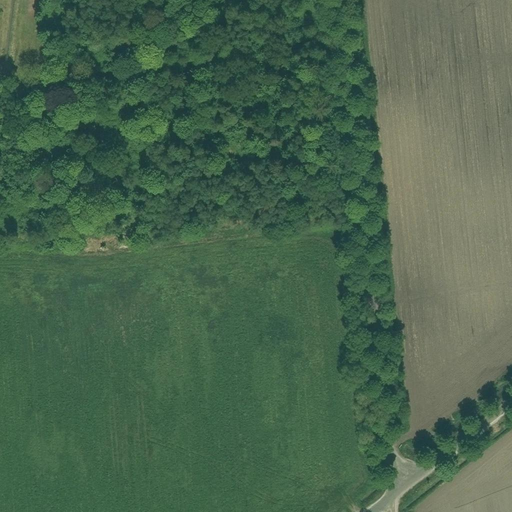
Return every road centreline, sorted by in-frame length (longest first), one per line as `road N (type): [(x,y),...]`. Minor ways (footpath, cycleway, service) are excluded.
road 1 (unclassified): [(332,0),(353,224),(395,459),(410,482)]
road 2 (residential): [(410,482),(511,402)]
